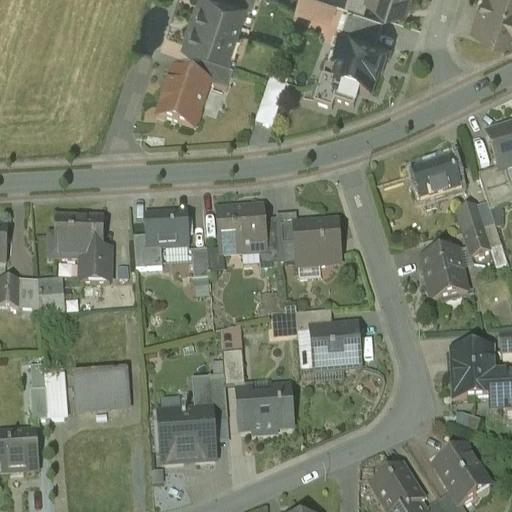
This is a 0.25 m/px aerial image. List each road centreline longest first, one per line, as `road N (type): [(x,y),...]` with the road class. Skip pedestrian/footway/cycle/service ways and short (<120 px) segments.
road 1 (residential): [(195,511),(349,449),(408,409),(409,355),(339,159)]
road 2 (tertiary): [(339,159),(102,182)]
road 3 (residential): [(102,182),(164,0)]
road 4 (tertiary): [(453,105),(339,159)]
